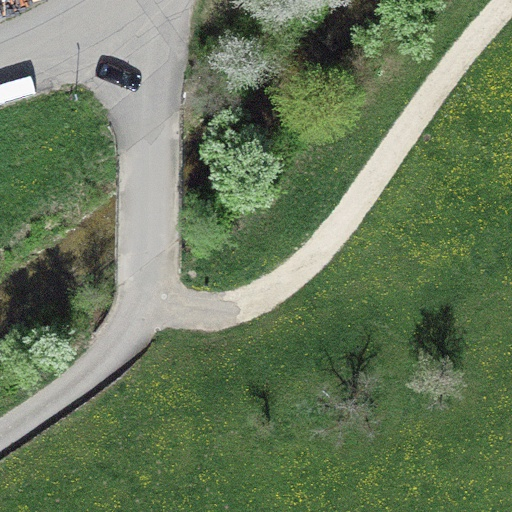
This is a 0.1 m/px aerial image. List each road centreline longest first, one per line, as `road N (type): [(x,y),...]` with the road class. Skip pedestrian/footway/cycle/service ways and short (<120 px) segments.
road 1 (track): [(508,0),(303,281),(237,308),(146,303)]
road 2 (unclassified): [(112,17),(147,142),(145,270)]
road 3 (unclassified): [(146,303),(84,375),(0,431)]
